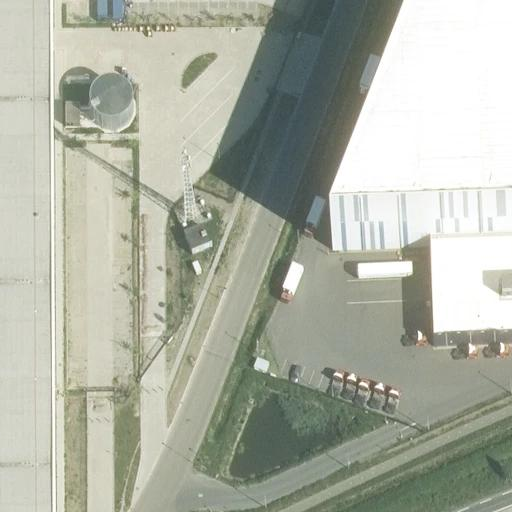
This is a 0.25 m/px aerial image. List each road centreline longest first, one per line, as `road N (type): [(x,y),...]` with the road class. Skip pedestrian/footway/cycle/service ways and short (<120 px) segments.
road 1 (unclassified): [(151,511),(355,0)]
road 2 (unknown): [(168,462),(204,489),(247,496),(511,388)]
road 3 (unknown): [(0,185),(62,159),(17,0)]
road 4 (unknown): [(0,364),(53,353),(31,305),(0,312)]
